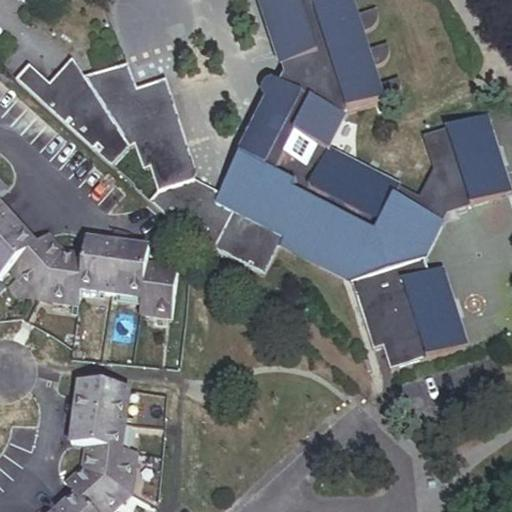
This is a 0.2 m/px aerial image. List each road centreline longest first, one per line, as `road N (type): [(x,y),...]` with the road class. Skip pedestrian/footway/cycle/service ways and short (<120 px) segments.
road 1 (residential): [(259,511),(353,423),(399,461),(407,511)]
road 2 (residential): [(0,138),(23,153),(39,213),(96,229),(152,219)]
road 3 (residential): [(0,360),(44,396),(52,431),(49,468),(27,504),(11,511)]
